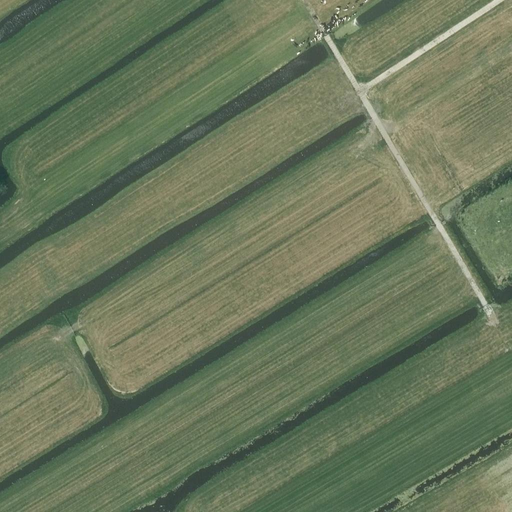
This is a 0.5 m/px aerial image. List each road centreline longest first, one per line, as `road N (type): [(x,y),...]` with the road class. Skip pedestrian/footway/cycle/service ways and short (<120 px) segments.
road 1 (track): [(499,0),(359,93),(303,0)]
road 2 (track): [(359,93),(489,314)]
